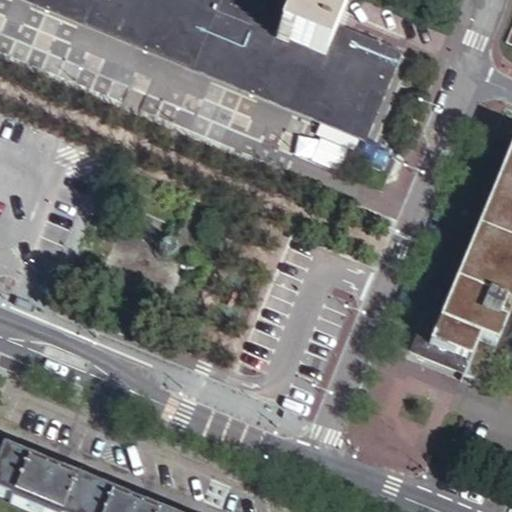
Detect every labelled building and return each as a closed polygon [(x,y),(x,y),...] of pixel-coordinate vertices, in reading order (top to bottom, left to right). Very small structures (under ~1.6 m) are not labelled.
[(21,0),(368,143),(405,55),(397,51),(367,123),(70,0),(21,0)] [(70,0),(367,123),(397,51),(338,27),(349,0),(291,0),(289,5),(277,0),(70,0)] [(511,148),(431,344),(480,364),(491,340),(511,348),(511,347),(511,148)] [(511,347),(511,348),(491,340),(480,364),(491,369),(485,383),(502,390),(503,388),(511,366),(511,347)] [(148,511),(142,510),(126,503),(62,477),(43,469),(4,453),(0,463),(0,497),(19,505),(17,509),(25,511),(27,508),(29,504),(45,511),(148,511)] [(43,469),(62,477),(64,473),(45,465),(43,469)] [(126,503),(142,510),(144,506),(127,499),(126,503)]
